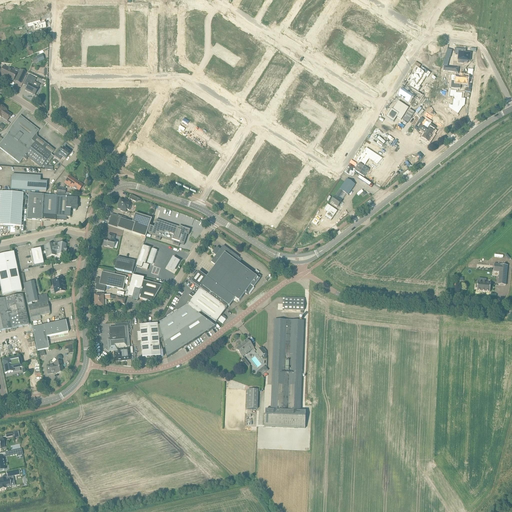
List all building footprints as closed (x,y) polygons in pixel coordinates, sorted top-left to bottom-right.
[(24,1),(18,3),(22,15),(31,12),(29,6),(26,7),(24,1)] [(34,9),(34,14),(45,15),(45,11),(48,12),(49,5),(46,5),(46,4),(42,4),(42,5),(39,4),(38,9),(34,9)] [(185,5),(185,12),(186,12),(186,17),(201,17),(201,16),(200,16),(200,12),(196,12),(196,7),(193,7),(193,5),(186,5),(185,5)] [(3,15),(0,16),(2,22),(11,19),(7,8),(1,9),(3,15)] [(40,21),(27,25),(28,28),(33,27),(34,32),(39,31),(41,30),(46,29),(44,22),(40,23),(40,21)] [(62,32),(62,38),(72,38),(72,33),(76,33),(76,28),(65,28),(65,32),(62,32)] [(62,38),(62,43),(65,43),(65,47),(76,47),(76,42),(72,42),(72,38),(62,38)] [(263,45),(261,49),(269,54),(271,50),(269,48),(266,46),(263,45)] [(427,52),(425,55),(428,57),(426,59),(427,59),(431,62),(438,51),(442,52),(443,47),(437,46),(435,49),(431,47),(429,50),(428,50),(427,52)] [(62,50),(62,56),(72,56),(72,52),(76,52),(76,47),(65,47),(65,50),(62,50)] [(455,48),(454,54),(459,55),(458,60),(458,62),(458,63),(463,63),(468,63),(468,61),(470,62),(471,54),(466,53),(466,50),(455,48)] [(261,49),(258,53),(266,59),(269,54),(261,49)] [(447,49),(443,66),(446,66),(447,67),(449,59),(450,58),(452,51),(447,49)] [(258,53),(255,58),(263,63),(266,59),(258,53)] [(36,58),(33,59),(35,63),(38,62),(39,63),(44,60),(42,55),(36,57),(36,58)] [(62,56),(62,62),(65,62),(65,66),(76,66),(76,61),(72,61),(72,56),(62,56)] [(255,58),(252,62),(260,67),(261,67),(263,63),(255,58)] [(252,62),(250,66),(258,71),(260,67),(252,62)] [(208,65),(203,73),(207,76),(212,68),(208,65)] [(250,66),(248,69),(256,74),(258,71),(250,66)] [(17,73),(7,68),(5,72),(7,73),(5,78),(8,80),(8,79),(13,81),(17,73)] [(212,68),(207,76),(212,79),(217,71),(212,68)] [(415,71),(413,74),(414,75),(413,75),(423,81),(426,76),(428,77),(430,74),(421,68),(419,71),(417,69),(416,71),(415,71)] [(248,69),(245,73),(253,78),(256,74),(248,69)] [(217,71),(212,79),(216,81),(221,74),(217,71)] [(245,73),(243,76),(251,81),(253,78),(245,73)] [(221,74),(216,81),(220,84),(225,76),(221,74)] [(26,79),(23,85),(27,87),(25,91),(35,96),(38,89),(38,88),(40,85),(32,81),(34,78),(28,75),(26,79)] [(411,79),(409,81),(411,83),(409,86),(419,92),(421,88),(419,87),(423,81),(413,75),(413,76),(412,75),(410,79),(411,79)] [(225,76),(220,84),(225,87),(230,79),(225,76)] [(243,76),(241,80),(249,85),(251,81),(243,76)] [(452,81),(451,88),(460,89),(461,84),(467,85),(467,81),(467,77),(464,77),(464,76),(460,76),(456,76),(455,80),(456,80),(456,82),(452,81)] [(241,80),(238,84),(246,89),(249,85),(241,80)] [(238,84),(235,88),(243,93),(246,89),(238,84)] [(158,115),(145,135),(148,137),(149,136),(151,138),(151,139),(155,142),(156,140),(158,142),(157,143),(161,145),(162,142),(166,145),(165,147),(190,163),(196,153),(172,137),(173,136),(168,132),(164,138),(159,135),(168,121),(166,119),(180,97),(184,99),(183,102),(213,122),(220,112),(216,109),(215,111),(213,109),(214,108),(210,106),(209,107),(207,106),(208,104),(204,102),(203,103),(201,102),(202,100),(198,98),(197,99),(195,98),(196,96),(192,94),(191,95),(186,92),(187,91),(179,86),(176,91),(172,89),(156,113),(158,115)] [(105,94),(105,100),(109,100),(109,98),(114,98),(114,88),(108,88),(108,94),(105,94)] [(235,88),(232,93),(235,94),(235,95),(238,97),(238,96),(241,98),(243,93),(235,88)] [(403,90),(398,96),(409,103),(413,97),(419,101),(423,96),(411,88),(408,93),(403,90)] [(64,97),(64,102),(70,102),(70,96),(76,96),(76,107),(83,108),(83,92),(77,92),(77,89),(65,89),(65,97),(64,97)] [(84,97),(84,103),(88,103),(88,101),(94,101),(94,90),(93,90),(93,89),(89,89),(89,90),(88,90),(88,97),(84,97)] [(94,90),(94,101),(100,101),(100,103),(103,103),(103,97),(100,97),(100,90),(94,90)] [(449,108),(449,109),(458,115),(458,114),(457,114),(462,107),(464,107),(464,106),(465,100),(462,99),(462,93),(456,93),(457,91),(450,90),(450,97),(453,97),(452,105),(450,105),(449,108)] [(390,112),(386,117),(393,122),(397,117),(401,120),(405,113),(406,112),(409,108),(398,101),(391,112),(390,112)] [(7,111),(0,105),(0,116),(7,121),(11,115),(6,112),(7,111)] [(66,109),(61,116),(63,118),(67,121),(70,123),(75,116),(70,113),(72,110),(69,107),(66,110),(66,109)] [(82,112),(75,120),(79,123),(85,115),(82,112)] [(44,169),(53,156),(51,155),(54,151),(37,137),(36,134),(39,131),(20,116),(11,127),(8,134),(0,143),(0,148),(13,159),(19,163),(23,158),(26,161),(28,158),(40,168),(41,167),(44,169)] [(85,124),(81,129),(83,131),(86,133),(92,124),(88,121),(89,119),(86,117),(82,122),(85,124)] [(92,124),(86,133),(89,136),(89,135),(91,137),(95,131),(98,133),(102,128),(99,126),(97,128),(92,124)] [(422,124),(418,130),(422,132),(419,136),(418,136),(416,139),(420,142),(422,138),(428,143),(431,138),(430,138),(434,132),(422,124)] [(372,138),(370,141),(373,143),(375,144),(378,146),(384,136),(385,135),(386,135),(393,139),(393,140),(396,141),(399,136),(382,125),(381,125),(381,126),(378,131),(378,130),(377,131),(375,134),(374,134),(371,138),(372,138)] [(101,136),(98,141),(100,142),(99,143),(102,145),(103,144),(104,146),(107,143),(110,139),(110,138),(111,136),(107,133),(110,129),(105,126),(99,135),(101,136)] [(70,153),(64,148),(61,152),(59,155),(56,158),(60,160),(62,157),(65,159),(70,153)] [(358,158),(357,160),(365,165),(369,159),(370,160),(371,160),(374,162),(377,164),(376,165),(377,165),(383,159),(366,148),(366,149),(364,152),(363,153),(363,154),(361,153),(358,158)] [(67,168),(71,164),(66,159),(62,163),(67,168)] [(358,162),(353,170),(363,176),(368,169),(358,162)] [(40,176),(12,175),(11,190),(46,192),(46,182),(40,182),(40,176)] [(83,185),(69,176),(64,183),(71,188),(71,187),(78,192),(83,185)] [(357,180),(355,184),(357,186),(355,189),(357,191),(361,194),(362,193),(365,196),(369,189),(366,187),(366,186),(363,184),(357,180)] [(23,194),(0,192),(0,193),(0,225),(21,227),(23,194)] [(28,194),(26,219),(42,221),(43,196),(28,194)] [(43,196),(42,221),(44,221),(55,221),(56,217),(54,217),(56,196),(49,196),(43,196)] [(56,196),(54,217),(56,217),(70,218),(70,210),(71,210),(71,209),(77,210),(77,207),(77,206),(77,199),(71,198),(71,197),(56,196)] [(121,210),(120,211),(126,213),(127,210),(129,211),(131,205),(129,204),(130,201),(126,200),(126,201),(124,201),(124,199),(124,201),(120,199),(118,206),(117,209),(121,210)] [(327,204),(323,210),(327,213),(324,217),(331,221),(333,217),(334,217),(335,215),(335,214),(337,211),(327,204)] [(116,216),(112,214),(108,225),(132,233),(135,224),(132,223),(126,221),(126,219),(117,215),(116,216)] [(135,224),(132,233),(145,238),(152,219),(135,214),(132,223),(135,224)] [(316,214),(311,222),(316,226),(321,218),(316,214)] [(149,226),(147,232),(152,234),(152,235),(156,236),(155,239),(160,240),(161,238),(174,242),(173,244),(179,246),(180,244),(184,245),(187,235),(189,235),(190,230),(182,228),(157,220),(154,228),(149,226)] [(115,236),(109,234),(107,239),(105,239),(103,246),(114,249),(115,241),(114,241),(115,236)] [(46,251),(41,252),(41,254),(46,253),(47,257),(55,256),(55,255),(56,255),(65,256),(65,252),(66,252),(66,249),(65,248),(66,244),(57,244),(56,244),(53,245),(53,244),(45,246),(46,251)] [(136,266),(137,266),(147,270),(149,265),(145,264),(150,248),(143,246),(137,262),(136,266)] [(199,272),(191,282),(200,289),(201,290),(226,308),(228,306),(229,307),(235,299),(239,302),(245,293),(247,295),(261,277),(255,272),(253,274),(236,262),(239,258),(223,246),(220,250),(217,247),(215,250),(213,251),(215,256),(216,256),(211,262),(216,266),(207,278),(199,272)] [(40,249),(30,251),(33,267),(43,265),(41,255),(41,254),(41,252),(40,249)] [(13,253),(0,255),(0,285),(2,295),(21,291),(13,253)] [(181,261),(172,257),(166,269),(174,273),(181,261)] [(114,269),(132,273),(135,262),(117,258),(114,269)] [(494,265),(493,272),(499,273),(498,285),(506,286),(507,266),(494,265)] [(100,279),(96,278),(95,282),(97,282),(95,290),(104,292),(106,286),(123,290),(126,278),(102,272),(100,279)] [(133,276),(127,296),(128,296),(133,297),(132,299),(138,300),(139,299),(152,303),(162,286),(143,281),(144,278),(133,276)] [(64,284),(63,279),(52,281),(55,294),(65,291),(63,284),(64,284)] [(37,302),(33,282),(23,284),(27,304),(37,302)] [(478,283),(477,291),(490,292),(491,284),(478,283)] [(190,304),(188,306),(199,314),(202,312),(216,323),(226,309),(226,308),(201,290),(200,289),(189,304),(190,304)] [(22,295),(0,299),(0,331),(29,325),(22,295)] [(95,296),(95,307),(104,307),(103,299),(110,299),(110,295),(95,296)] [(283,298),(283,310),(292,310),(304,311),(304,307),(305,299),(283,298)] [(50,314),(47,302),(28,306),(30,318),(50,314)] [(163,337),(199,314),(188,306),(160,324),(160,325),(158,326),(159,339),(163,337)] [(199,314),(163,337),(167,358),(216,327),(199,314)] [(300,411),(304,321),(274,320),(271,410),(266,410),(265,428),(305,429),(305,411),(300,411)] [(68,333),(65,321),(32,328),(37,351),(49,349),(46,337),(68,333)] [(161,356),(158,324),(140,325),(140,332),(137,332),(138,341),(141,340),(142,358),(161,356)] [(111,344),(109,344),(109,351),(117,350),(117,348),(127,347),(130,347),(128,326),(125,327),(109,328),(111,344)] [(253,348),(247,340),(244,342),(245,343),(236,350),(242,357),(253,348)] [(266,354),(261,348),(256,352),(261,358),(266,354)] [(116,355),(115,355),(115,361),(119,360),(120,361),(127,361),(126,356),(130,356),(129,349),(119,350),(119,352),(116,352),(116,355)] [(62,357),(60,355),(57,356),(56,358),(56,360),(54,363),(53,363),(53,365),(46,366),(48,374),(55,373),(56,374),(63,373),(61,361),(62,359),(62,357)] [(3,361),(5,374),(12,372),(12,369),(21,367),(19,358),(3,361)] [(258,390),(247,390),(247,409),(257,410),(258,390)] [(19,470),(8,473),(9,477),(0,478),(0,490),(6,489),(6,488),(11,487),(9,480),(11,479),(11,477),(20,475),(19,473),(19,470)]
